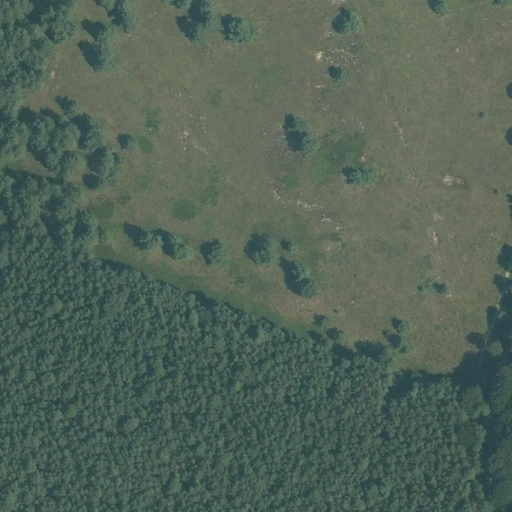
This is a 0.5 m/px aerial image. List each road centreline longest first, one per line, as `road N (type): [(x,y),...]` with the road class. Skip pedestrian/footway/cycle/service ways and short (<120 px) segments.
road 1 (unknown): [(511,254),(465,410),(475,511)]
road 2 (track): [(495,511),(486,413),(511,353)]
